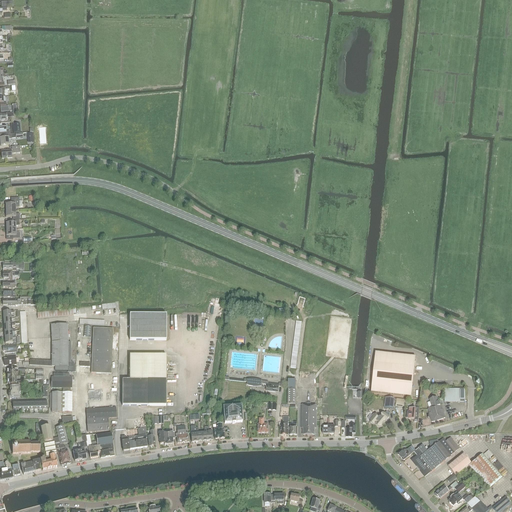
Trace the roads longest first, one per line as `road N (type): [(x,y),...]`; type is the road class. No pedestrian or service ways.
road 1 (secondary): [(471,336),(110,185),(10,184)]
road 2 (tertiary): [(386,441),(211,447),(0,489)]
road 3 (residential): [(181,494),(294,484),(367,511)]
road 4 (unclassified): [(176,194),(125,167),(84,157),(0,169)]
road 5 (residential): [(33,511),(65,501),(181,494)]
road 6 (tertiary): [(511,409),(386,441)]
